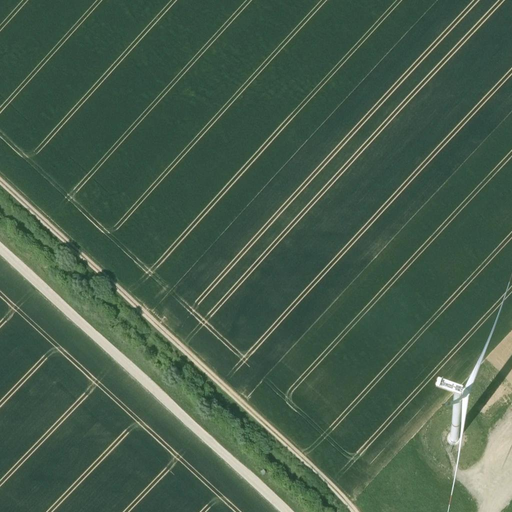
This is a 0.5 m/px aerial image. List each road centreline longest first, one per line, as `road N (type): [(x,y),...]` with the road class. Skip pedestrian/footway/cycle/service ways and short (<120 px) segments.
road 1 (track): [(313,511),(0,224)]
road 2 (track): [(0,292),(239,511)]
